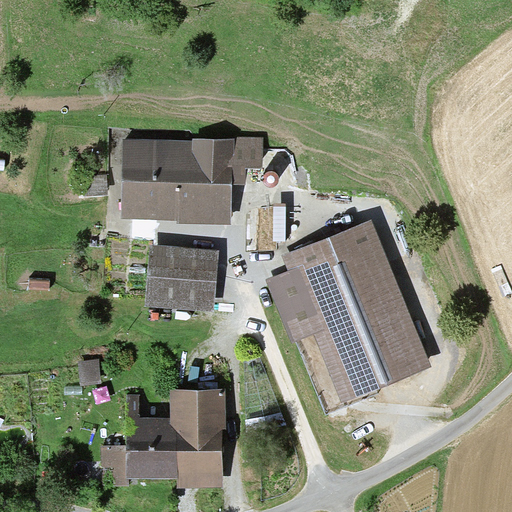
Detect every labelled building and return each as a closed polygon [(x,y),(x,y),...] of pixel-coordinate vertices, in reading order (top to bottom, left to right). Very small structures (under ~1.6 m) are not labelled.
[(193,144),(125,143),(124,221),(178,222),(178,226),(233,226),(233,188),(244,188),(245,173),(261,173),(262,140),(193,139),(193,144)] [(108,176),(84,178),(85,196),(109,195),(108,176)] [(373,220),(283,257),(289,273),(267,282),(294,347),(314,339),(343,409),(436,370),(373,220)] [(219,252),(153,248),(149,308),(215,313),(219,252)] [(79,363),(82,386),(102,384),(99,361),(79,363)] [(178,481),(178,491),(223,490),(222,457),(226,457),(225,390),(169,391),(170,416),(138,417),(138,396),(127,396),(128,448),(129,482),(178,481)] [(129,482),(128,448),(100,448),(100,469),(113,469),(113,486),(129,486),(129,482)]
